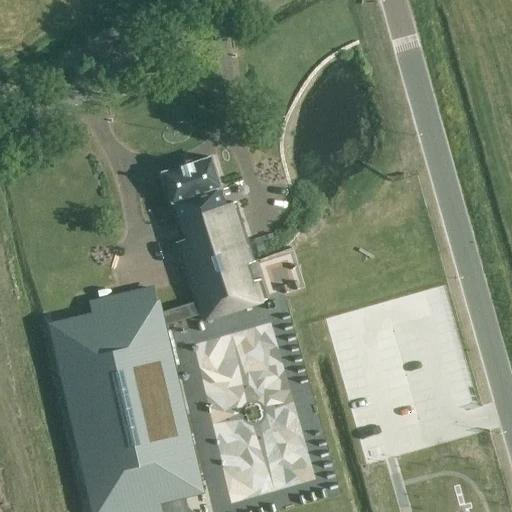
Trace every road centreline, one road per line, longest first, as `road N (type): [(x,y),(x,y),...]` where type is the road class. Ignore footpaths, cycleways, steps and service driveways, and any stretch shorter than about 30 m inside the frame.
road 1 (unclassified): [(511,423),(394,0)]
road 2 (tertiary): [(0,138),(239,0)]
